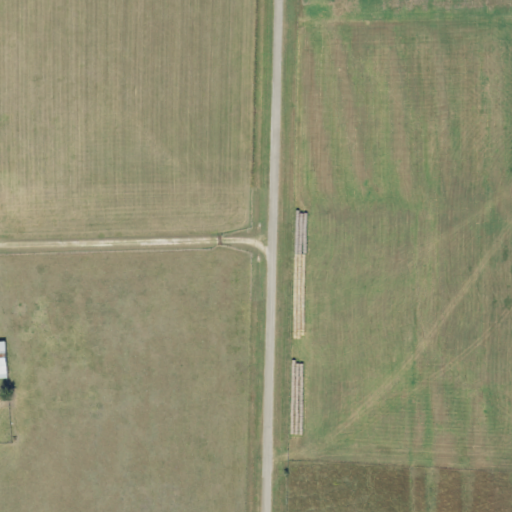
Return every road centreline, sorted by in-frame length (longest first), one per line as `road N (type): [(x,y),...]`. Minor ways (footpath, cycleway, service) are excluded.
road 1 (residential): [(267,511),(276,0)]
road 2 (residential): [(272,243),(0,243)]
